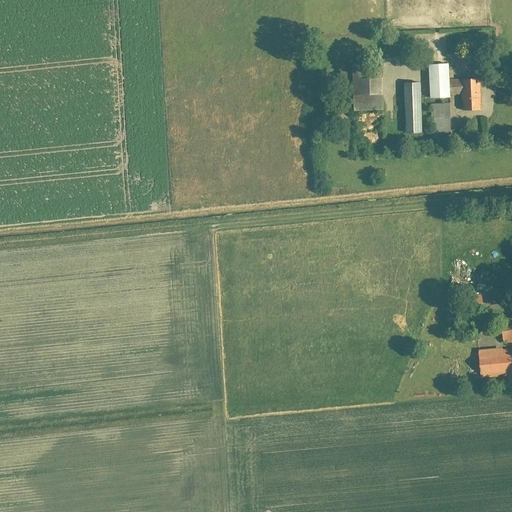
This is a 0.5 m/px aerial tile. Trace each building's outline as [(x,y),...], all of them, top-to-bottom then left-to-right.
[(348,68),(348,114),(377,114),(377,67),(348,68)] [(478,112),(477,81),(446,82),(445,67),(427,67),(428,98),(459,97),(459,112),(478,112)] [(401,86),(404,136),(418,136),(415,85),(401,86)] [(429,106),(430,138),(448,138),(447,106),(429,106)] [(511,320),(501,321),(501,345),(511,344),(511,320)] [(511,350),(476,352),(477,378),(511,376),(511,350)]
